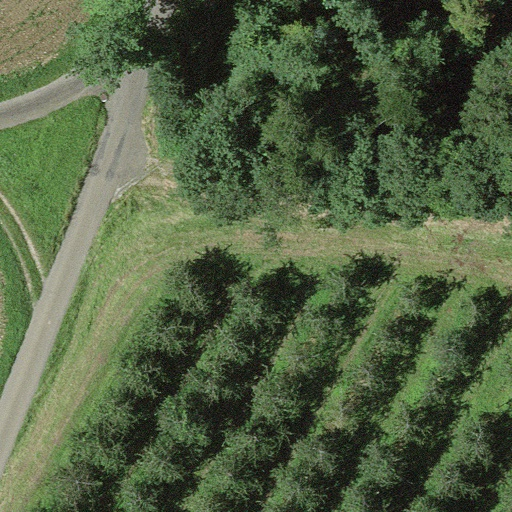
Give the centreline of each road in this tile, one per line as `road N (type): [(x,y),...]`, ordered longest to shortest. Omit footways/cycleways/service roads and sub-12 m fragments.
road 1 (unclassified): [(170,0),(0,433)]
road 2 (track): [(114,146),(438,175),(511,197)]
road 3 (track): [(146,77),(0,116)]
